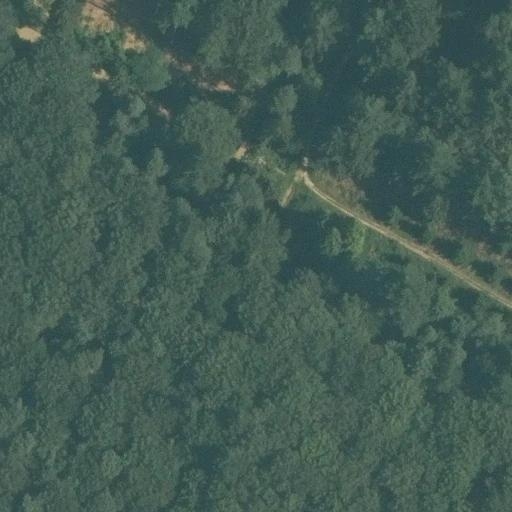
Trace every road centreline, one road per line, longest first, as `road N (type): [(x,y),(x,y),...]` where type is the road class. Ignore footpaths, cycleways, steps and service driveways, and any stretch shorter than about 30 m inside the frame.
road 1 (track): [(206,511),(274,198),(293,181)]
road 2 (track): [(380,0),(293,181)]
